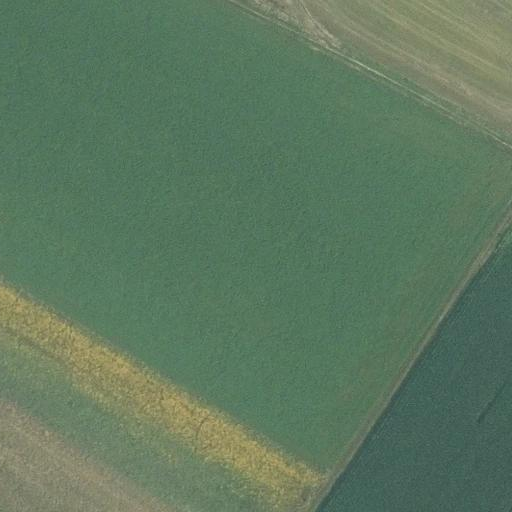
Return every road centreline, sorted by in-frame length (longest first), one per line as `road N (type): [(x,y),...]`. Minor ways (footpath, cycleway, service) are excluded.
road 1 (track): [(309,511),(511,205)]
road 2 (track): [(236,0),(511,144)]
